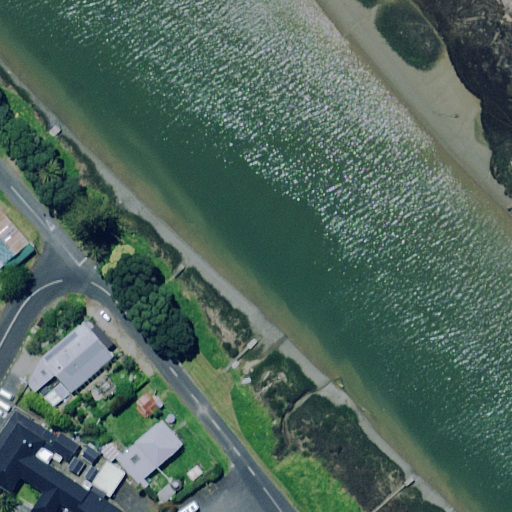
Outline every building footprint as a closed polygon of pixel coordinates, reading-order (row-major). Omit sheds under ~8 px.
[(0,270),(31,245),(0,208),(0,270)] [(82,315),(37,352),(69,390),(114,353),(82,315)] [(160,403),(150,391),(137,402),(147,414),(160,403)] [(48,427),(13,407),(0,430),(0,488),(11,495),(22,478),(43,489),(31,511),(53,511),(61,500),(72,507),(69,511),(134,511),(135,511),(34,449),(48,427)] [(157,469),(184,446),(163,421),(136,444),(122,455),(113,444),(102,452),(112,464),(118,459),(138,482),(136,484),(144,494),(155,485),(148,476),(157,469)] [(204,473),(198,466),(188,474),(194,481),(204,473)]
